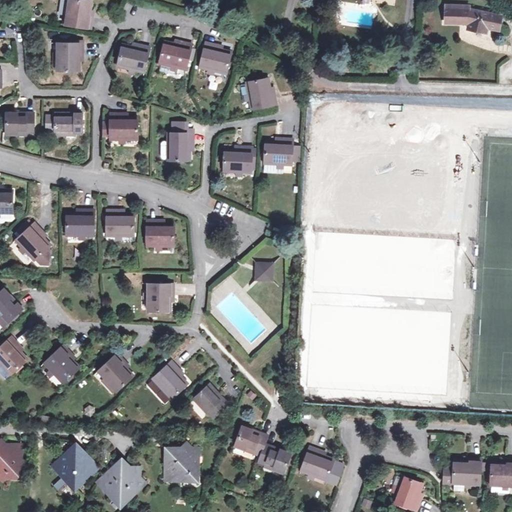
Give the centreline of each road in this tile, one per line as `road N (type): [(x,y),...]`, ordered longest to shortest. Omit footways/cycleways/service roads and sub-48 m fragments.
road 1 (residential): [(193,208),(206,192),(209,127),(295,113)]
road 2 (residential): [(192,330),(64,327),(40,297)]
road 3 (residential): [(97,92),(119,25),(188,19),(202,27)]
road 4 (residential): [(97,92),(39,92),(24,80),(17,32),(10,32)]
